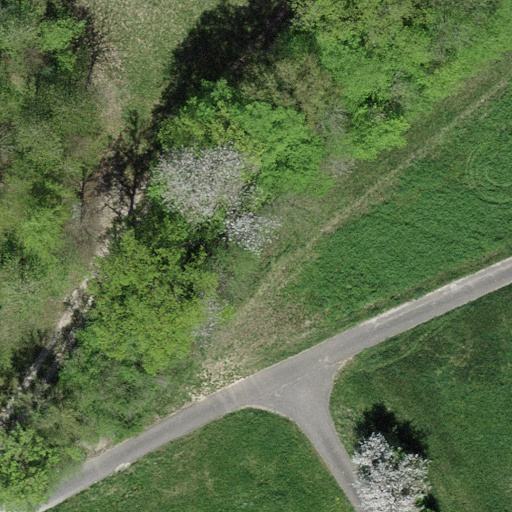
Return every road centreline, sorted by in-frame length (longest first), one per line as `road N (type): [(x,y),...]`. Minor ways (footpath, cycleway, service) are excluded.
road 1 (track): [(5,511),(316,356),(511,269)]
road 2 (track): [(0,437),(181,141),(299,0)]
road 3 (track): [(287,371),(371,511)]
road 4 (track): [(111,247),(101,92)]
